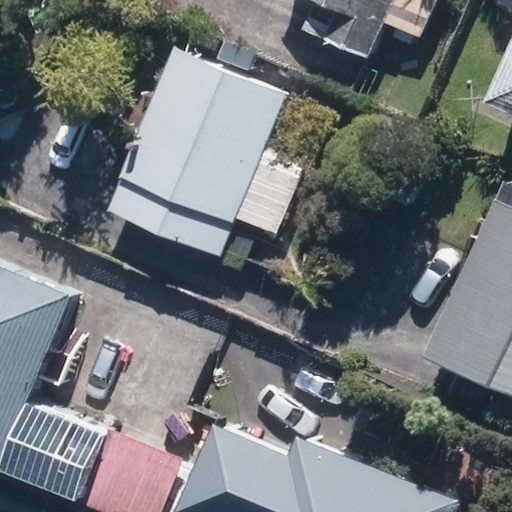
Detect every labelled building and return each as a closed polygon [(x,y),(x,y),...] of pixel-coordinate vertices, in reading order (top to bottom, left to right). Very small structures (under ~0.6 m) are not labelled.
[(325,0),(313,28),(383,57),(398,20),(436,36),(450,0),(325,0)] [(303,90),(185,43),(117,214),(232,260),(249,218),(287,234),(315,165),(278,150),(303,90)] [(511,79),(503,101),(511,104),(511,79)] [(511,200),(441,354),(511,386),(511,200)] [(172,511),(195,460),(47,397),(92,292),(0,253),(0,466),(16,473),(18,468),(122,511),(172,511)] [(313,432),(306,451),(232,420),(195,509),(202,511),(467,511),(473,498),(313,432)]
